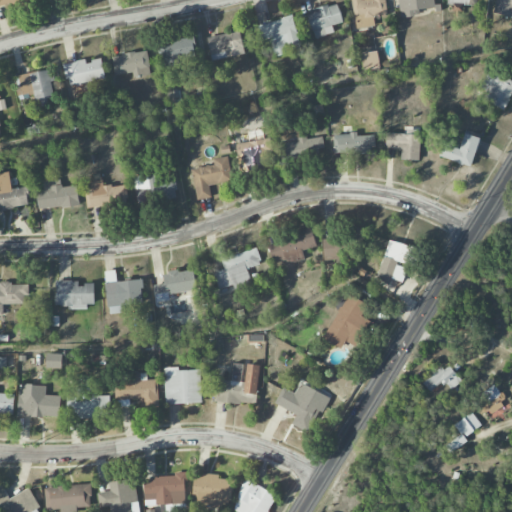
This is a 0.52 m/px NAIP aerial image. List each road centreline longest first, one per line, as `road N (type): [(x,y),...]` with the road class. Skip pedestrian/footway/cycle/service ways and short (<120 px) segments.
road 1 (residential): [(473,233),(410,201),(342,190),(130,244),(0,249)]
road 2 (tertiary): [(511,168),(303,511)]
road 3 (residential): [(324,479),(261,448),(213,439),(89,454),(0,454)]
road 4 (residential): [(213,0),(0,44)]
